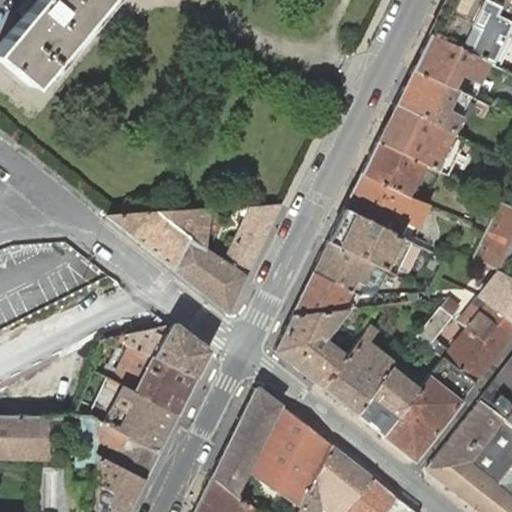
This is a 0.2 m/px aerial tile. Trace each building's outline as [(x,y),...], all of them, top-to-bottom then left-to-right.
[(35,0),(0,42),(0,61),(29,86),(101,0),(35,0)] [(511,18),(511,0),(445,0),(428,34),(485,61),(488,63),(508,22),(511,18)] [(485,61),(428,34),(411,69),(449,87),(454,89),(467,95),(468,96),(471,89),(475,82),(475,81),(478,76),(485,61)] [(473,98),(468,96),(467,95),(454,89),(449,87),(411,69),(393,105),(450,132),(455,135),(470,104),(473,98)] [(461,155),(468,141),(455,135),(450,132),(393,105),(375,141),(419,162),(439,172),(450,178),(458,162),(461,155)] [(375,141),(360,173),(404,196),(417,167),(419,162),(375,141)] [(360,173),(342,209),(394,235),(405,240),(408,235),(414,224),(424,203),(404,196),(360,173)] [(475,222),(484,226),(497,202),(487,197),(475,222)] [(486,227),(471,257),(502,272),(511,251),(511,207),(499,201),(486,227)] [(262,240),(280,204),(250,207),(239,228),(227,220),(224,226),(219,238),(231,245),(223,261),(223,262),(244,276),(262,240)] [(204,250),(210,207),(154,211),(110,215),(105,215),(105,217),(138,243),(171,270),(186,239),(204,250)] [(229,216),(233,208),(223,208),(220,216),(229,216)] [(342,209),(325,242),(369,264),(385,271),(392,274),(396,266),(408,242),(405,240),(394,235),(342,209)] [(226,314),(244,276),(223,262),(223,261),(209,252),(209,253),(204,250),(186,239),(171,270),(224,311),(226,314)] [(325,242),(311,271),(346,289),(356,294),(374,293),(385,271),(369,264),(325,242)] [(511,277),(502,272),(471,257),(471,258),(460,282),(469,289),(474,278),(483,283),(475,294),(511,322),(511,277)] [(311,271),(289,314),(348,308),(349,308),(356,294),(346,289),(311,271)] [(460,282),(456,290),(466,295),(469,289),(460,282)] [(497,353),(511,333),(511,322),(475,294),(463,309),(470,315),(462,323),(497,353)] [(441,357),(473,383),(497,353),(462,323),(470,315),(463,309),(455,319),(462,324),(444,347),(437,342),(438,341),(434,338),(456,309),(444,300),(414,336),(438,354),(441,357)] [(273,350),(319,387),(344,355),(323,339),(346,310),(360,322),(355,327),(362,332),(367,324),(378,305),(349,308),(348,308),(289,314),(272,349),(273,350)] [(173,322),(168,323),(167,323),(158,340),(148,336),(153,327),(130,332),(125,344),(140,351),(151,355),(195,376),(208,350),(173,322)] [(319,387),(353,413),(390,367),(393,363),(365,341),(374,330),(367,324),(362,332),(344,355),(319,387)] [(426,357),(436,364),(441,357),(438,354),(414,336),(408,344),(425,358),(426,357)] [(176,413),(195,376),(151,355),(133,391),(176,413)] [(511,356),(503,367),(511,374),(511,356)] [(416,389),(380,435),(413,460),(460,400),(473,383),(441,357),(436,364),(428,374),(422,380),(416,389)] [(353,413),(380,435),(416,389),(422,380),(417,376),(410,384),(390,367),(353,413)] [(511,511),(511,374),(503,367),(424,469),(478,511),(511,511)] [(120,385),(91,370),(89,370),(71,415),(73,415),(87,415),(94,418),(100,422),(127,437),(127,438),(157,452),(176,413),(133,391),(123,386),(120,385)] [(232,431),(210,475),(234,495),(245,472),(278,404),(256,386),(254,387),(232,431)] [(278,404),(245,472),(299,508),(302,503),(330,444),(280,405),(278,404)] [(44,415),(0,415),(0,454),(44,455),(44,415)] [(87,415),(73,415),(72,456),(93,456),(94,454),(94,418),(87,415)] [(143,479),(157,452),(127,438),(127,437),(100,422),(94,418),(94,454),(143,479)] [(296,511),(314,511),(319,505),(328,511),(346,511),(372,478),(330,444),(302,503),(299,508),(296,511)] [(120,511),(126,511),(143,479),(94,454),(93,456),(93,500),(120,511)] [(210,475),(191,511),(253,511),(255,511),(236,496),(234,495),(210,475)] [(393,495),(372,478),(346,511),(379,511),(380,511),(393,495)] [(120,511),(93,500),(92,508),(90,511),(120,511)]
